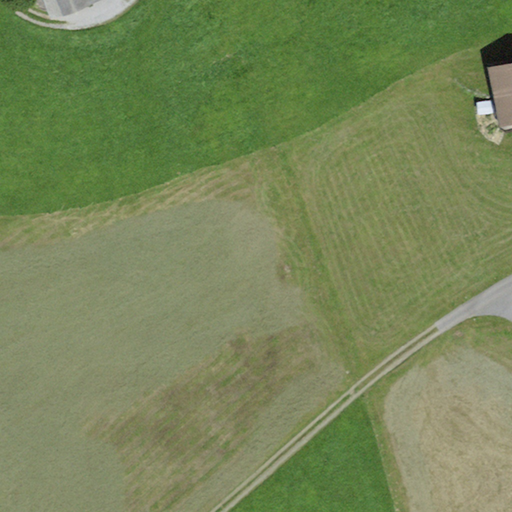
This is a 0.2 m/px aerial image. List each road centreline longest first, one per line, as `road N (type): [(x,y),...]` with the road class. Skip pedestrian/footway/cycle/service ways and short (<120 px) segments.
road 1 (track): [(219,511),(438,327)]
road 2 (track): [(8,0),(65,26),(121,0)]
